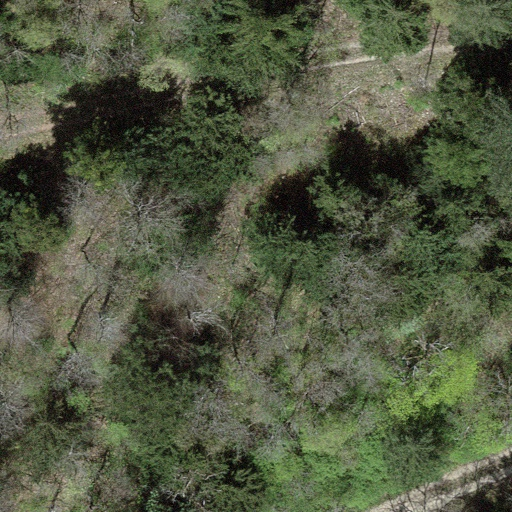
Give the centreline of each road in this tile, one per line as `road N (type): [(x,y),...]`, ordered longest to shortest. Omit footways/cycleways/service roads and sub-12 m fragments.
road 1 (track): [(511,30),(433,38),(0,124)]
road 2 (track): [(380,511),(511,450)]
